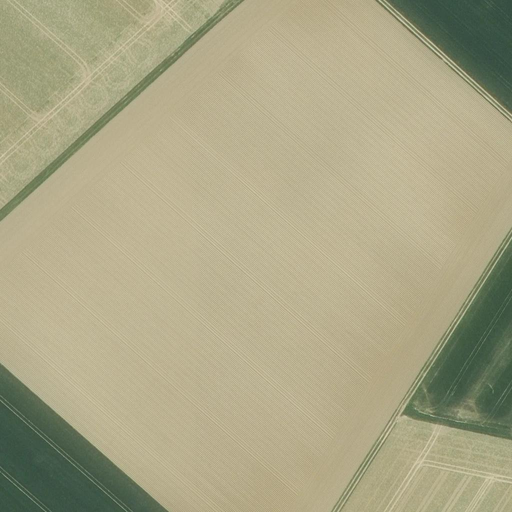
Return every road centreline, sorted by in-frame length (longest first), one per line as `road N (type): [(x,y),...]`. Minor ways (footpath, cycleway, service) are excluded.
road 1 (track): [(511,236),(336,511)]
road 2 (track): [(0,213),(235,0)]
road 3 (track): [(511,119),(379,0)]
